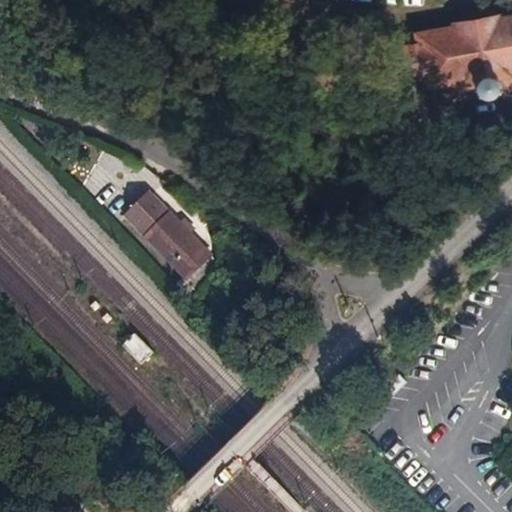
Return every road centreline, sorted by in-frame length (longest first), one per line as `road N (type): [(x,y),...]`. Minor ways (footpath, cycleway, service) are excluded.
road 1 (residential): [(511,196),(173,511)]
road 2 (track): [(33,47),(66,97),(291,244),(342,291)]
